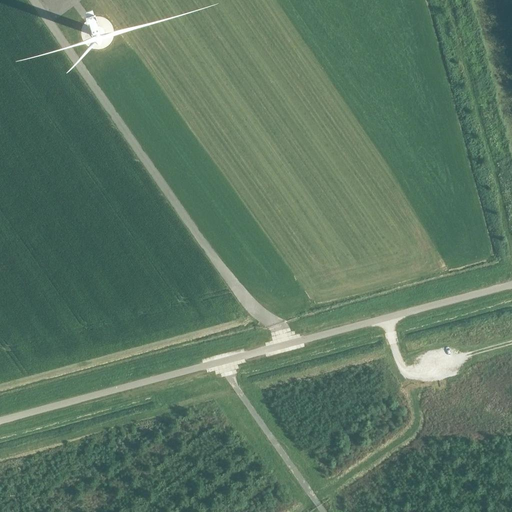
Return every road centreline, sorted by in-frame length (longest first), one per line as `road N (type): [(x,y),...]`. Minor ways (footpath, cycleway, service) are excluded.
road 1 (unclassified): [(0,422),(511,285)]
road 2 (track): [(511,248),(445,0)]
road 3 (track): [(511,343),(404,373),(388,319)]
